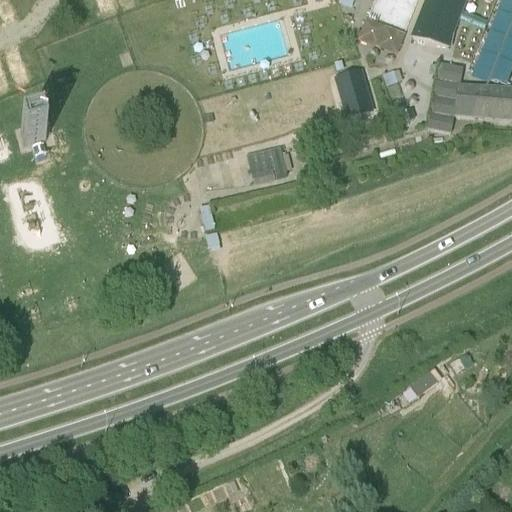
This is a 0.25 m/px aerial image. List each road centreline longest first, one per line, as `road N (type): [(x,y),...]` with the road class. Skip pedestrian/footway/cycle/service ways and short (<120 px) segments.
road 1 (secondary): [(0,455),(192,390),(366,316)]
road 2 (secondary): [(354,289),(172,363),(0,420)]
road 3 (track): [(124,511),(140,482),(316,403),(358,365),(371,334)]
road 4 (secondary): [(511,208),(354,289)]
road 5 (secondary): [(366,316),(511,244)]
